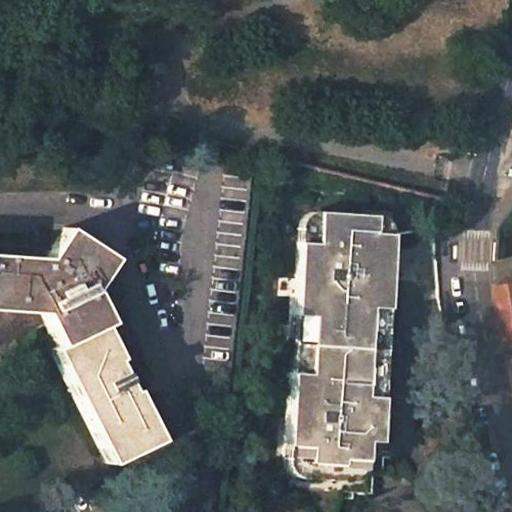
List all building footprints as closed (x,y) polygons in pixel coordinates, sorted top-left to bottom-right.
[(0,288),(28,289),(46,323),(41,326),(102,440),(152,413),(137,386),(125,364),(122,366),(105,335),(109,332),(91,298),(94,296),(88,285),(77,264),(96,230),(49,203),(31,234),(0,233),(0,288)] [(353,207),(311,204),(310,227),(291,226),(278,452),(296,453),(295,476),(341,478),(346,476),(353,469),(357,460),(358,441),(353,440),(353,438),(354,428),(372,428),(379,292),(362,291),(363,265),(381,265),(383,231),(351,229),(353,207)] [(511,260),(496,263),(498,287),(511,284),(511,260)] [(362,291),(379,292),(381,265),(363,265),(362,291)] [(511,284),(498,287),(499,296),(510,348),(511,347),(511,284)] [(354,428),(353,438),(371,438),(372,428),(354,428)]
